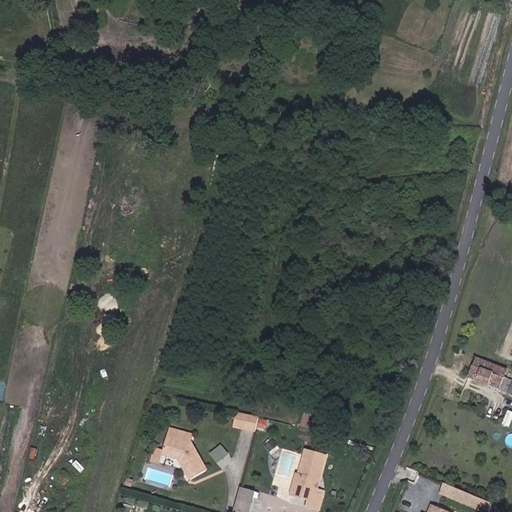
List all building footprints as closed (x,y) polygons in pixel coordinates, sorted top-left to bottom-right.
[(467,377),(507,394),(511,383),(511,380),(505,378),(508,370),(477,356),(467,377)] [(254,432),(258,419),(238,413),(235,427),(254,432)] [(194,435),(171,429),(164,450),(163,455),(165,456),(181,461),(193,481),(209,471),(192,442),(194,435)] [(154,462),(163,464),(165,456),(163,455),(164,450),(157,449),(154,462)] [(318,482),(325,457),(305,452),(299,475),(296,474),(290,494),(308,500),(306,508),(317,511),(323,491),(312,488),(314,481),(318,482)] [(491,509),(494,502),(446,483),(442,493),(479,508),(480,505),(491,509)] [(249,511),(254,492),(240,488),(234,507),(249,511)] [(452,511),(433,503),(429,511),(452,511)]
